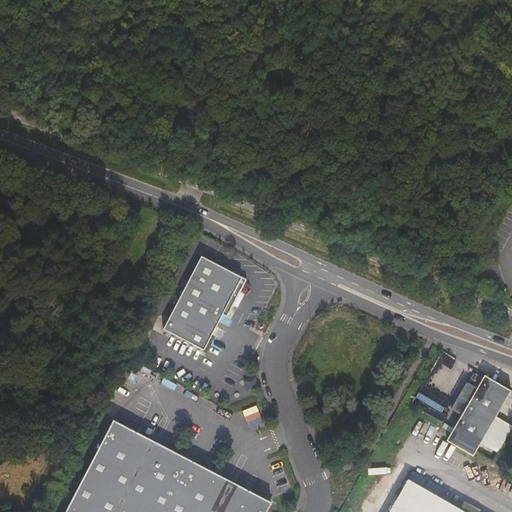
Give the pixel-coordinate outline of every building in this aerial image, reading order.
[(194,157),(201,138),(189,133),(181,152),(194,157)] [(202,256),(163,328),(203,351),(223,315),(227,317),(247,280),(202,256)] [(483,376),(445,442),(473,457),(510,392),(483,376)] [(267,511),(272,503),(113,421),(66,511),(267,511)] [(420,495),(425,487),(412,479),(393,511),(448,511),(436,505),(420,495)] [(441,496),(425,487),(420,495),(436,505),(441,496)]
